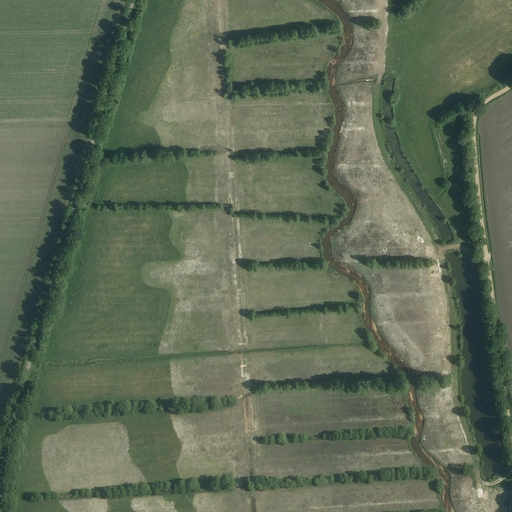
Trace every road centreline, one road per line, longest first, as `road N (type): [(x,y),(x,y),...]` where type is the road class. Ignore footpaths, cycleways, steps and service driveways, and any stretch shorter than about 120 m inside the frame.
road 1 (unclassified): [(2,511),(3,454),(133,0)]
road 2 (track): [(511,417),(475,121),(481,103),(511,86)]
